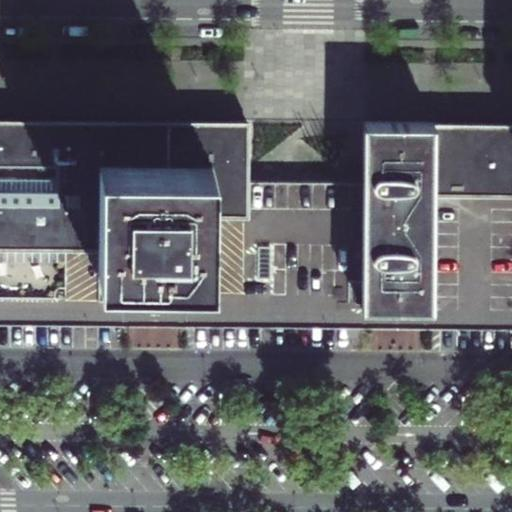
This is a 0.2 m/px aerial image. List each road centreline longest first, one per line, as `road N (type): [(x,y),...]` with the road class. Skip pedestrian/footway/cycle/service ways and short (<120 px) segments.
road 1 (residential): [(0,506),(511,511)]
road 2 (secondary): [(511,7),(0,3)]
